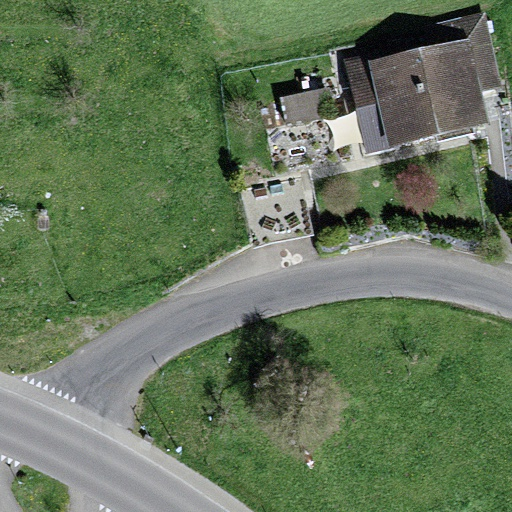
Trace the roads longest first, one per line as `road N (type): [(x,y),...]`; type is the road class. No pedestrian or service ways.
road 1 (unclassified): [(57,443),(93,380),(118,358),(191,319),(277,290),(386,272),(470,281),(511,296)]
road 2 (tertiary): [(171,511),(57,443)]
